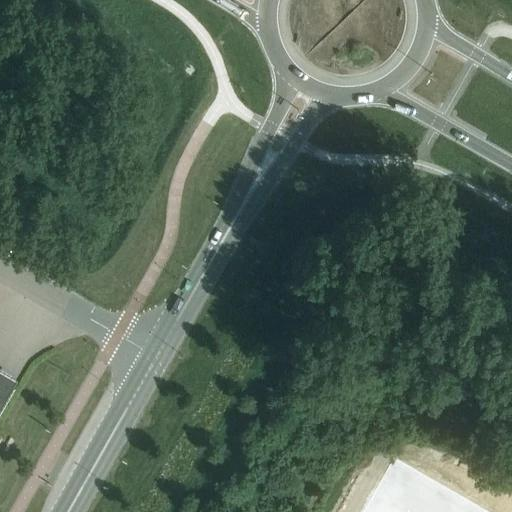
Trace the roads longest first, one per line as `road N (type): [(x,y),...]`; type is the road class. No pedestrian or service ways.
road 1 (secondary): [(153,359),(252,187)]
road 2 (unclassified): [(153,359),(0,272)]
road 3 (secondary): [(67,511),(153,359)]
road 4 (secondary): [(383,91),(511,164)]
